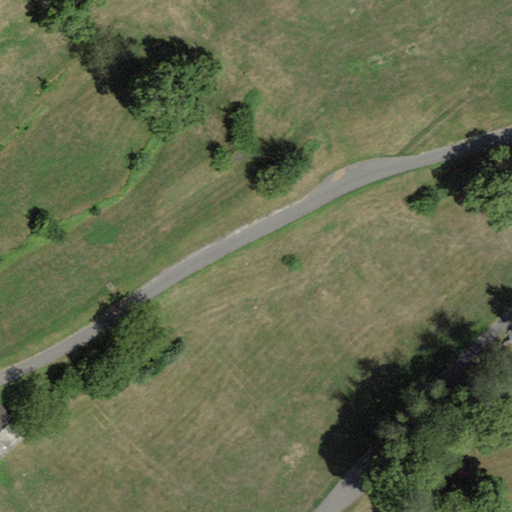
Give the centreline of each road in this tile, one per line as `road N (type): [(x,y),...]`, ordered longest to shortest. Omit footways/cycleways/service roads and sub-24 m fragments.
road 1 (unclassified): [(0,378),(77,341),(215,251),(360,179),(511,135)]
road 2 (unclassified): [(511,317),(326,511)]
